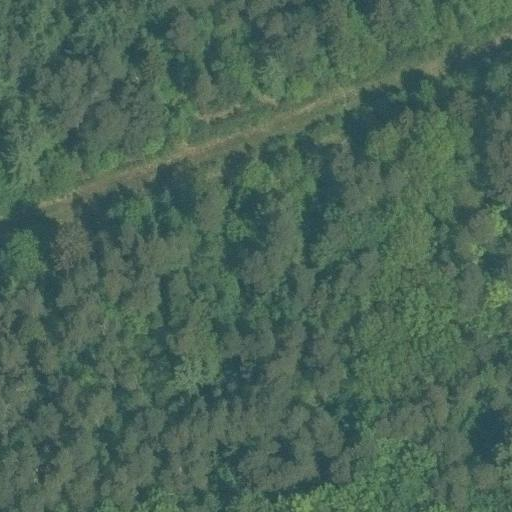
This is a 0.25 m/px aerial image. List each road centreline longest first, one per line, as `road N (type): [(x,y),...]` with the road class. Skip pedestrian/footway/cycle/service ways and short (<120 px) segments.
road 1 (track): [(338,149),(0,253)]
road 2 (track): [(511,92),(338,149)]
